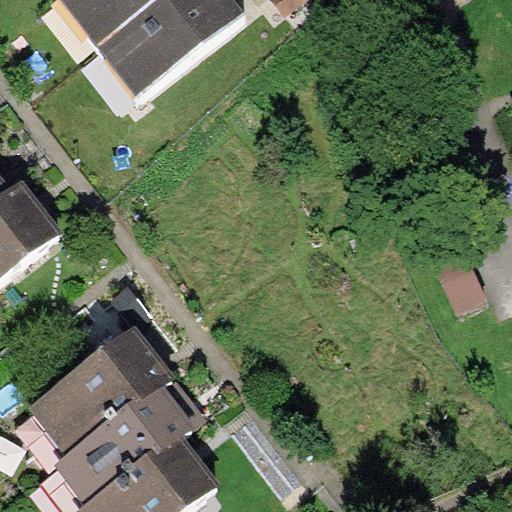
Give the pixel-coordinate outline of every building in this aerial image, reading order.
[(74,0),(61,11),(50,19),(90,69),(177,0),(74,0)] [(52,0),(61,11),(74,0),(52,0)] [(177,0),(90,69),(129,117),(246,25),(226,0),(177,0)] [(0,206),(0,289),(61,242),(21,190),(7,201),(0,206)] [(469,269),(440,284),(458,320),(488,304),(469,269)] [(137,327),(10,423),(52,479),(165,395),(179,383),(137,327)] [(52,479),(41,487),(59,511),(93,511),(183,447),(196,437),(165,395),(52,479)] [(191,511),(217,493),(183,447),(93,511),(191,511)]
